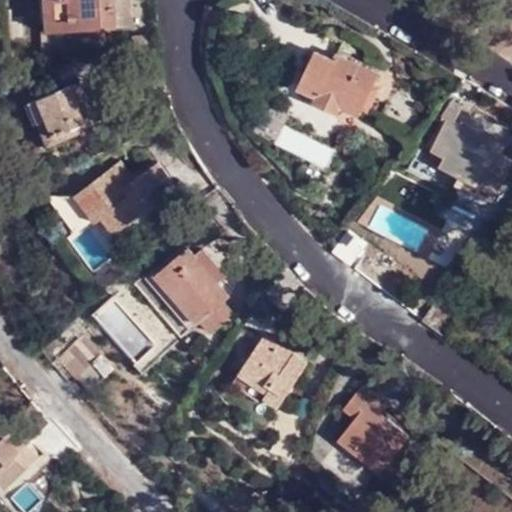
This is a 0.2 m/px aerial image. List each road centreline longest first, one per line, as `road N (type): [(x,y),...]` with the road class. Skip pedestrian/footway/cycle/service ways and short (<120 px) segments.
road 1 (residential): [(511,418),(286,233),(200,102),(180,22),(186,0)]
road 2 (residential): [(155,511),(0,321)]
road 3 (residential): [(350,0),(511,97)]
